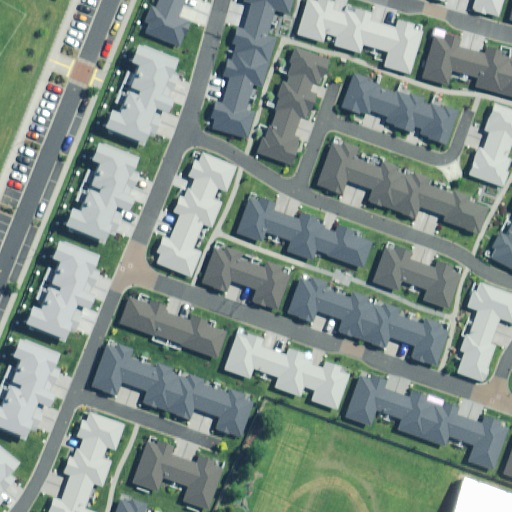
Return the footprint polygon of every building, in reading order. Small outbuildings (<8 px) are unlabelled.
[(149,23),(145,32),(179,45),(189,21),(176,16),(183,0),(157,0),(155,8),(150,6),(143,20),(149,23)] [(211,128),(246,137),(253,113),(244,110),(252,82),(261,85),(275,37),(266,35),(274,7),(289,12),(291,0),(242,0),(243,0),(250,2),(243,28),(235,26),(231,42),(236,44),(231,60),(226,59),(222,74),(229,76),(222,103),(214,101),(210,116),(214,117),(211,128)] [(312,0),(306,0),(297,33),(322,41),(324,32),(336,36),(334,44),(360,52),(362,43),(388,51),(384,65),(409,72),(421,31),(412,28),(413,24),(397,20),(394,27),(369,20),(371,12),(356,8),(354,12),(344,9),(344,12),(331,8),(333,1),(329,0),(317,0),(317,1),(312,0)] [(473,0),(471,8),(485,12),(485,11),(498,15),(502,0),(473,0)] [(443,37),(434,34),(421,76),(447,84),(451,69),(477,77),(475,85),(511,95),(511,56),(500,53),(501,50),(486,46),(484,53),(458,45),(460,38),(444,33),(443,37)] [(109,110),(102,127),(141,143),(146,130),(153,132),(159,118),(152,115),(155,107),(165,111),(171,98),(166,96),(175,75),(168,72),(173,60),(135,44),(129,60),(137,63),(117,113),(109,110)] [(327,58),(294,47),(289,61),(291,62),(284,81),(283,81),(274,107),(276,108),(270,126),(268,126),(264,138),(261,137),(256,152),(292,164),(297,146),(294,145),(297,136),(293,135),(299,117),(306,119),(312,104),(316,93),(309,90),(311,83),(318,86),(323,72),(322,72),(327,58)] [(379,83),(353,74),(342,106),(356,112),(357,110),(368,113),(369,110),(387,116),(386,120),(395,123),(394,126),(411,132),(413,125),(421,127),(419,132),(429,136),(428,138),(444,144),(457,109),(444,104),(443,108),(435,105),(434,105),(423,101),(424,98),(410,93),(410,95),(396,90),(395,92),(378,86),(379,83)] [(511,110),(492,103),(484,129),(489,131),(483,148),(478,147),(468,175),(503,186),(508,171),(505,171),(509,158),(506,157),(511,139),(511,110)] [(358,148),(335,141),(320,187),(344,196),(349,181),(370,188),(365,202),(418,220),(422,206),(445,214),(443,221),(479,233),(488,207),(467,200),(469,195),(453,190),(452,193),(426,184),(429,175),(357,151),(358,148)] [(70,208),(63,225),(102,241),(107,228),(114,231),(119,216),(113,214),(116,205),(126,209),(131,196),(127,195),(136,173),(129,171),(134,158),(96,143),(90,159),(98,162),(78,211),(70,208)] [(161,253),(157,263),(190,277),(200,252),(192,249),(202,223),(211,227),(221,202),(212,198),(217,187),(225,191),(235,167),(202,153),(198,162),(194,161),(188,175),(195,178),(190,189),(188,188),(184,197),(180,196),(173,211),(179,213),(169,238),(163,236),(157,251),(161,253)] [(276,201),(253,193),(238,235),(262,243),(266,232),(292,241),(288,252),(312,260),(315,252),(362,268),(371,242),(355,237),(356,233),(342,229),(341,232),(319,224),(321,216),(304,211),(301,220),(273,210),(276,201)] [(495,249),(491,256),(511,267),(511,208),(511,209),(511,221),(505,235),(499,233),(491,247),(495,249)] [(30,306),(23,323),(62,339),(67,326),(74,329),(80,314),(73,312),(77,303),(87,307),(92,294),(88,293),(96,271),(90,269),(95,256),(57,241),(50,257),(58,260),(38,309),(30,306)] [(238,252),(214,244),(200,285),(226,293),(229,282),(252,289),(249,301),(276,310),(288,274),(279,271),(280,266),(266,261),(264,267),(236,258),(238,252)] [(395,250),(385,247),(373,282),(397,290),(400,281),(426,289),(423,300),(448,309),(459,273),(450,270),(452,265),(437,261),(435,267),(406,258),(408,251),(396,247),(395,250)] [(322,278),(297,270),(285,306),(287,307),(309,314),(312,304),(338,313),(334,324),(381,341),(384,330),(411,339),(407,352),(432,360),(443,326),(435,323),(437,318),(421,313),(419,318),(392,310),(395,302),(380,297),(378,301),(364,296),(362,296),(364,292),(347,286),(346,292),(320,283),(322,278)] [(461,358),(457,371),(483,381),(487,369),(486,368),(494,345),(490,343),(499,318),(511,322),(511,293),(480,282),(478,288),(474,287),(467,306),(476,310),(467,336),(465,335),(460,350),(463,351),(461,357),(461,358)] [(150,305),(128,297),(119,323),(215,358),(225,332),(207,326),(209,321),(191,314),(190,319),(165,311),(166,307),(151,301),(150,305)] [(263,340),(247,334),(245,338),(237,335),(224,369),(247,378),(251,367),(278,377),(275,388),(298,396),(302,385),(315,390),(311,401),(337,410),(349,375),(338,371),(339,367),(326,362),(323,369),(310,365),(312,361),(303,358),(304,354),(288,349),(286,355),(261,346),(263,340)] [(0,427),(24,437),(29,424),(36,427),(42,412),(35,410),(38,401),(48,405),(54,392),(49,391),(58,369),(51,367),(56,354),(18,339),(12,355),(20,358),(0,406),(0,427)] [(130,351),(107,343),(91,387),(113,395),(117,383),(143,392),(139,404),(189,422),(193,409),(218,418),(213,431),(236,440),(252,396),(245,393),(229,387),(226,395),(199,385),(202,378),(192,374),(190,378),(171,371),(173,367),(159,362),(157,368),(128,357),(130,351)] [(384,381),(359,372),(343,416),(367,425),(373,409),(398,418),(395,428),(445,446),(447,439),(472,448),(467,461),(490,469),(506,425),(499,422),(483,417),(480,424),(453,415),(456,407),(446,403),(444,408),(425,401),(427,396),(410,390),(408,396),(382,386),(384,381)] [(118,450),(127,425),(88,411),(85,421),(80,419),(71,443),(76,444),(71,458),(67,456),(61,474),(69,477),(61,500),(50,496),(44,511),(96,511),(85,508),(94,486),(103,489),(113,462),(103,458),(108,446),(118,450)] [(172,445),(150,437),(133,484),(155,492),(161,478),(186,487),(181,501),(205,510),(222,463),(199,455),(196,465),(169,455),(172,445)] [(17,465),(0,450),(0,492),(12,478),(8,475),(17,465)] [(511,511),(511,497),(450,476),(436,511),(511,511)] [(143,511),(146,505),(124,497),(118,511),(143,511)]
